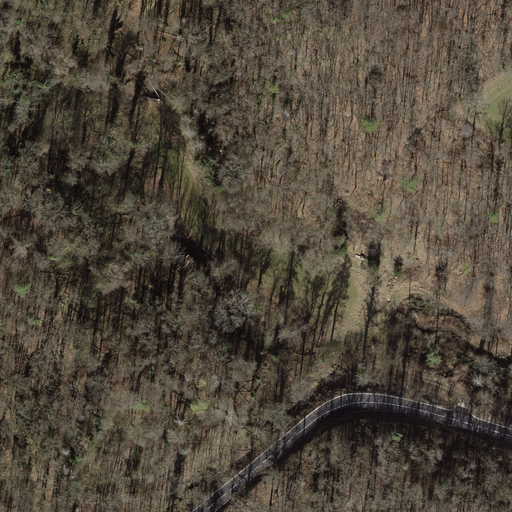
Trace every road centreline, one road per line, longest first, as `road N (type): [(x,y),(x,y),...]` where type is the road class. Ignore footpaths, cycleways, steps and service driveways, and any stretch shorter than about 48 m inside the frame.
road 1 (track): [(464,422),(461,391),(309,341),(254,304),(177,233),(132,103),(128,62),(155,0)]
road 2 (tertiary): [(511,436),(384,403),(339,406),(203,511)]
